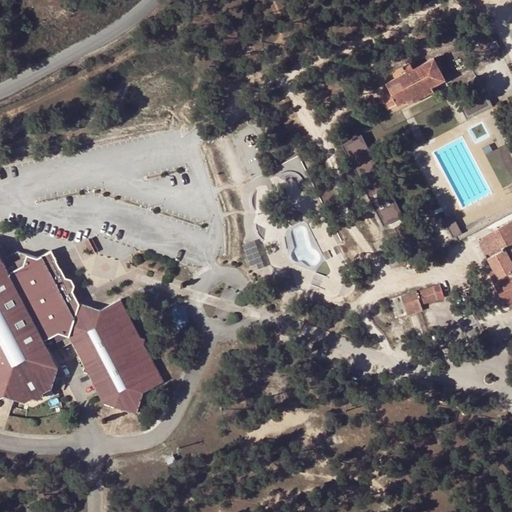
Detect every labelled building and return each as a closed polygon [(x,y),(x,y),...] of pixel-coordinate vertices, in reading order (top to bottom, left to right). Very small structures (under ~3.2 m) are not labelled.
[(411,62),(403,66),(406,72),(386,83),(390,92),(380,98),(387,111),(406,100),(408,105),(433,92),(432,87),(447,80),(435,57),(414,69),(411,62)] [(406,100),(387,111),(389,115),(408,105),(406,100)] [(500,103),(493,106),(497,116),(505,111),(500,103)] [(366,130),(344,139),(379,223),(402,213),(366,130)] [(463,229),(453,212),(443,216),(452,236),(463,229)] [(493,281),(507,307),(511,304),(511,220),(478,239),(496,273),(499,278),(493,281)] [(0,396),(5,394),(26,401),(34,397),(38,399),(43,396),(44,391),(53,387),(60,365),(50,345),(46,337),(11,271),(8,264),(5,259),(0,250),(0,396)] [(52,250),(44,254),(75,316),(80,302),(73,290),(75,283),(71,278),(66,276),(52,250)] [(8,264),(27,254),(17,252),(5,259),(8,264)] [(27,254),(8,264),(11,271),(25,264),(27,254)] [(59,331),(70,335),(75,316),(44,254),(38,257),(27,254),(25,264),(11,271),(46,337),(59,331)] [(434,286),(438,298),(445,295),(440,283),(434,286)] [(424,309),(422,304),(425,302),(438,298),(434,286),(417,291),(417,290),(402,296),(409,315),(418,312),(424,309)] [(75,316),(70,335),(85,365),(85,371),(89,372),(106,403),(136,412),(144,391),(165,379),(145,342),(146,337),(142,335),(122,299),(100,309),(80,302),(75,316)] [(46,337),(50,345),(70,335),(59,331),(46,337)] [(502,437),(493,437),(492,451),(500,452),(502,437)] [(174,453),(166,459),(169,464),(178,459),(174,453)]
